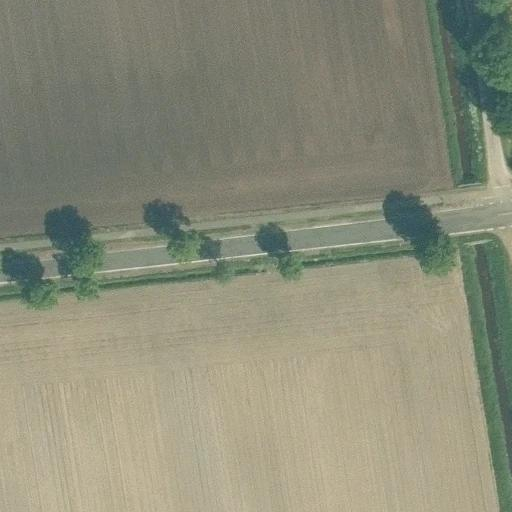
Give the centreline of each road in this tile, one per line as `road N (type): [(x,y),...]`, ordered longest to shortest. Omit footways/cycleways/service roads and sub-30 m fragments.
road 1 (tertiary): [(0,267),(511,210)]
road 2 (track): [(511,226),(474,0)]
